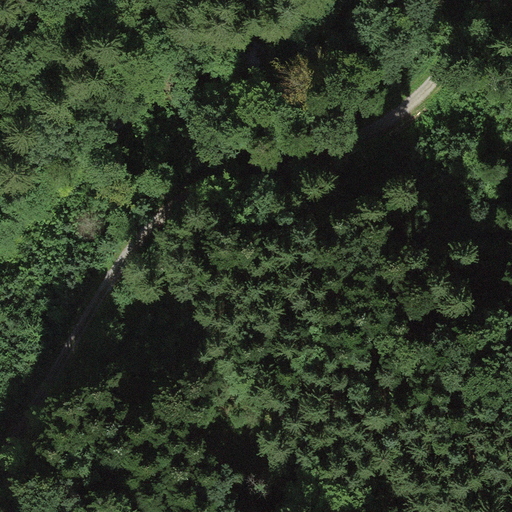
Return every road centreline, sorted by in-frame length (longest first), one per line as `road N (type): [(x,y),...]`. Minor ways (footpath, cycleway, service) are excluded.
road 1 (track): [(495,0),(408,113),(352,148),(192,184),(123,254),(0,454)]
road 2 (track): [(0,36),(137,0)]
